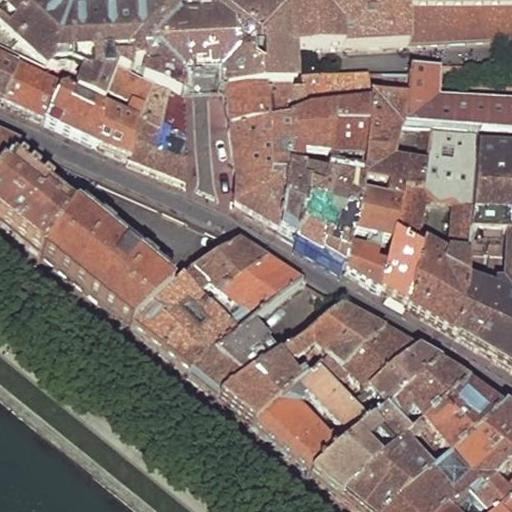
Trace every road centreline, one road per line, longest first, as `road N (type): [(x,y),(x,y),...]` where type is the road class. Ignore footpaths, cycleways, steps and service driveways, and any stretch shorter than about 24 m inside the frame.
road 1 (residential): [(0,266),(309,511)]
road 2 (residential): [(511,392),(200,212)]
road 3 (residential): [(200,212),(0,120)]
road 4 (residential): [(200,212),(208,194),(196,23)]
